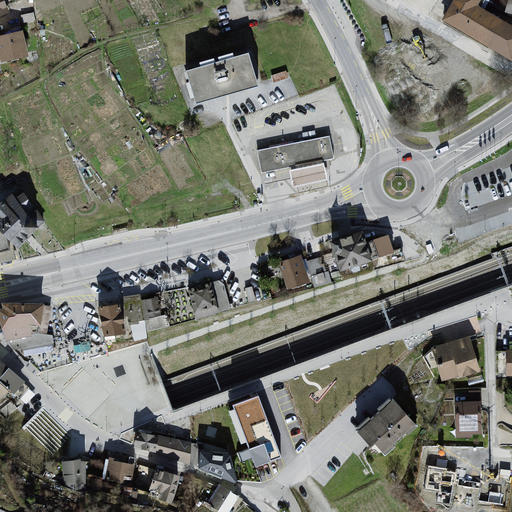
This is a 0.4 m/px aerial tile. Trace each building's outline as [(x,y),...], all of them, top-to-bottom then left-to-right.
[(6,0),(0,0),(0,18),(12,14),(6,0)] [(511,25),(482,8),(485,0),(457,0),(445,22),(511,58),(511,25)] [(27,33),(0,38),(0,46),(5,65),(32,60),(27,33)] [(256,55),(184,72),(196,105),(266,87),(256,55)] [(330,139),(259,153),(263,175),(334,161),(330,139)] [(329,182),(326,165),(293,172),(296,189),(329,182)] [(13,195),(0,208),(0,229),(13,242),(18,245),(43,220),(28,200),(20,190),(13,195)] [(493,190),(471,193),(473,203),(495,201),(493,190)] [(511,208),(455,226),(459,239),(511,222),(511,208)] [(0,254),(15,251),(13,242),(0,229),(0,254)] [(362,229),(330,239),(339,269),(372,259),(366,241),(362,229)] [(386,234),(366,241),(372,259),(392,252),(386,234)] [(300,256),(280,262),(288,286),(308,279),(300,256)] [(306,259),(308,272),(325,269),(323,256),(306,259)] [(222,280),(193,289),(201,317),(230,308),(222,280)] [(147,335),(141,295),(125,298),(131,337),(147,335)] [(150,316),(160,314),(157,298),(146,300),(150,316)] [(49,307),(5,304),(5,311),(1,312),(6,330),(8,331),(9,340),(38,337),(37,326),(48,326),(49,307)] [(123,332),(118,304),(99,308),(105,335),(123,332)] [(472,339),(434,348),(443,383),(481,373),(472,339)] [(0,382),(9,390),(19,398),(29,388),(0,361),(0,382)] [(0,382),(0,400),(9,390),(0,382)] [(229,402),(241,441),(248,439),(255,461),(281,453),(270,419),(268,420),(260,392),(229,402)] [(391,400),(357,431),(379,456),(414,425),(391,400)] [(480,403),(456,404),(457,435),(482,434),(480,403)] [(192,445),(138,433),(138,447),(189,463),(192,445)] [(80,455),(92,459),(96,446),(84,442),(80,455)] [(243,460),(253,456),(249,446),(240,450),(243,460)] [(230,455),(202,452),(202,468),(238,483),(230,455)] [(86,461),(67,463),(69,483),(86,482),(86,461)] [(134,466),(110,462),(107,480),(131,483),(134,466)] [(179,477),(156,470),(151,489),(173,496),(179,477)] [(223,488),(214,503),(227,511),(228,511),(238,498),(223,488)]
